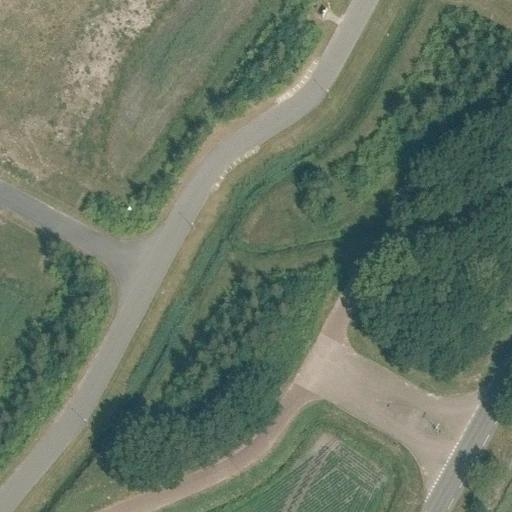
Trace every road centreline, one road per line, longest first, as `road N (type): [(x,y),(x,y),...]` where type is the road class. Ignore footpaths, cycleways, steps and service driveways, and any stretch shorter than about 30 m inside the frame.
road 1 (unclassified): [(315,364),(369,268),(511,181)]
road 2 (unclassified): [(128,511),(250,456),(315,364)]
